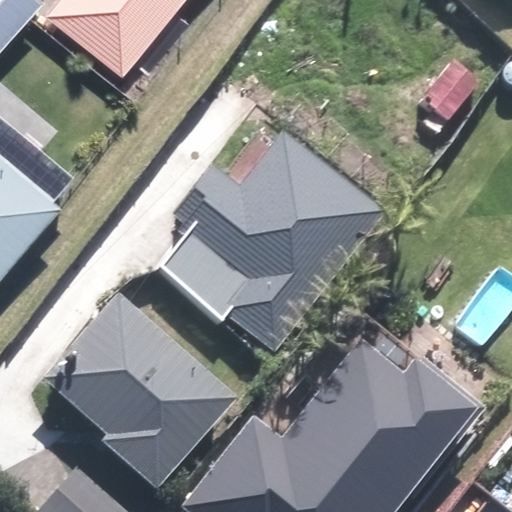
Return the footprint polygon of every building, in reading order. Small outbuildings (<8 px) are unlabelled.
[(0,0),(0,53),(43,0),(0,0)] [(61,0),(54,10),(129,70),(185,0),(61,0)] [(164,253),(271,349),(383,224),(276,129),(229,181),(213,166),(171,212),(187,227),(164,253)] [(0,277),(69,198),(0,138),(0,277)] [(108,440),(162,488),(242,399),(127,296),(52,379),(113,434),(108,440)] [(380,511),(379,511),(468,403),(407,353),(393,369),(357,339),(278,434),(262,420),(190,508),(194,511),(380,511)] [(43,511),(128,511),(81,469),(43,511)]
